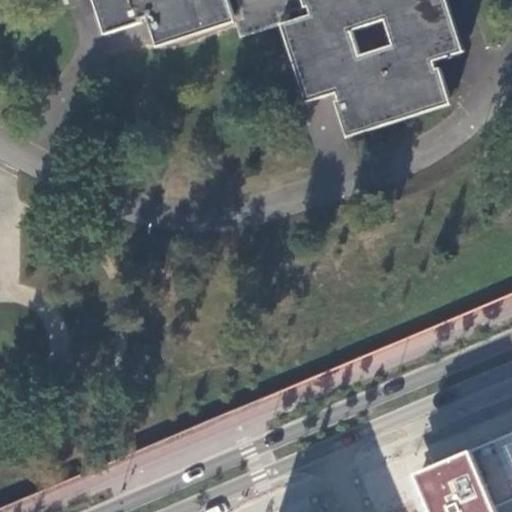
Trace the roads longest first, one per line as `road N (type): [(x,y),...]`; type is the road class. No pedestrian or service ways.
road 1 (primary): [(511,340),(109,511)]
road 2 (primary): [(320,450),(511,368)]
road 3 (primary): [(177,511),(320,450)]
